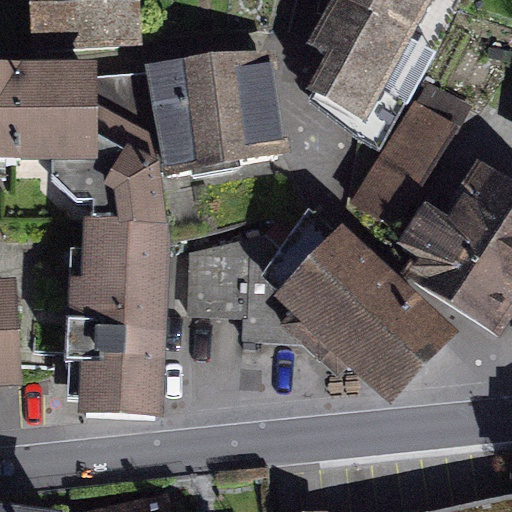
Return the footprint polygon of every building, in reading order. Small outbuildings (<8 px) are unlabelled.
[(30,0),(33,53),(144,48),(141,0),(30,0)] [(405,51),(432,0),(333,0),(307,47),(328,57),(309,94),(312,96),(310,104),(364,145),(379,153),(429,63),(405,51)] [(0,164),(52,164),(98,163),(99,109),(99,65),(0,66),(0,164)] [(167,173),(283,153),(269,71),(153,91),(167,173)] [(475,108),(427,83),(351,205),(395,236),(475,108)] [(80,419),(164,423),(169,231),(160,165),(147,159),(134,129),(99,109),(98,163),(52,164),(52,184),(77,206),(93,205),(94,221),(84,221),(83,253),(73,252),(68,400),(80,402),(80,419)] [(402,279),(500,341),(511,322),(511,184),(477,163),(443,214),(426,204),(397,251),(413,261),(402,279)] [(391,410),(458,338),(340,230),(335,236),(309,213),(297,230),(191,255),(188,317),(242,321),(243,346),(299,347),(312,360),(323,348),(391,410)] [(0,391),(24,391),(19,283),(0,283),(0,391)] [(172,511),(169,496),(93,511),(172,511)] [(511,511),(511,499),(446,511),(511,511)]
